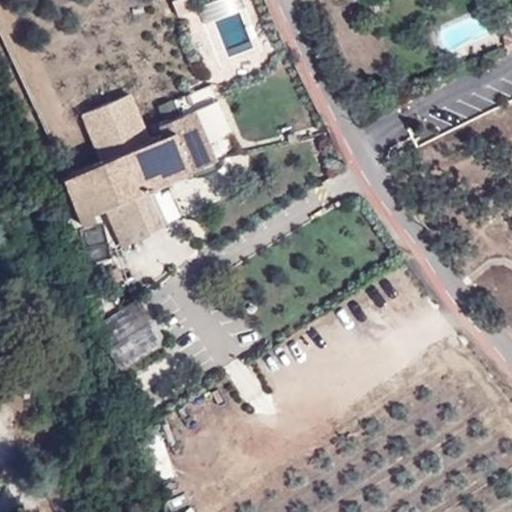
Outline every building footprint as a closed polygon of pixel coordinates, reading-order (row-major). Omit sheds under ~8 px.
[(152,126),(156,138),(61,176),(80,222),(93,217),(90,211),(131,194),(146,229),(165,220),(151,186),(239,149),(211,84),(174,100),(180,114),(152,126)] [(287,134),(289,140),(297,139),(295,132),(287,134)] [(105,233),(83,235),(86,262),(108,260),(105,233)] [(136,299),(91,327),(118,371),(163,343),(136,299)] [(223,367),(246,404),(265,393),(242,355),(223,367)]
